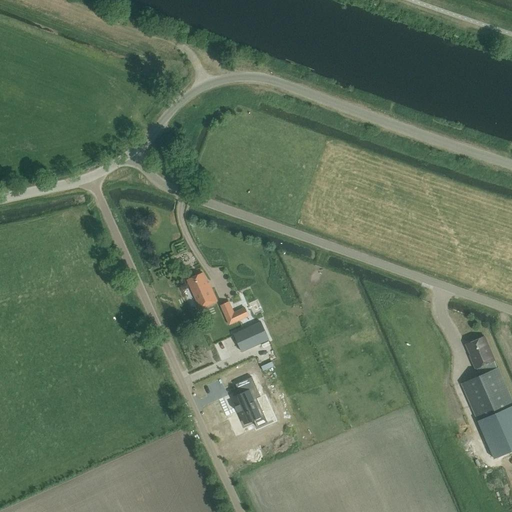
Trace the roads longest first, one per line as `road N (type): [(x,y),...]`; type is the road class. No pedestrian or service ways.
road 1 (unclassified): [(511,164),(252,75),(200,87),(132,152)]
road 2 (unclassified): [(132,152),(172,190),(511,310)]
road 3 (unclassified): [(241,511),(91,177)]
